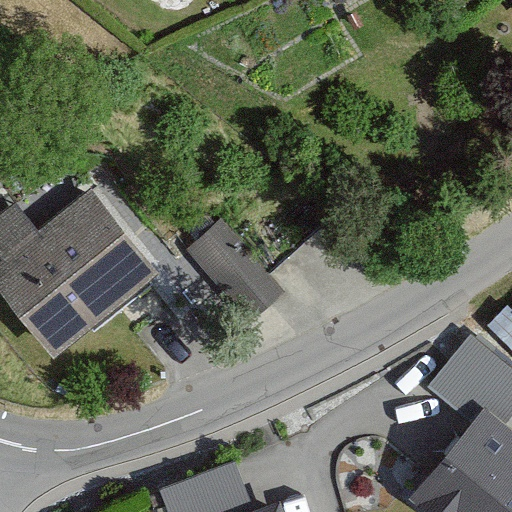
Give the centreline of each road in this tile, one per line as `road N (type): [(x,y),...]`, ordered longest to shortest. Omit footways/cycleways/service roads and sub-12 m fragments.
road 1 (unclassified): [(0,444),(51,453),(119,445),(283,373),(511,237)]
road 2 (unknown): [(328,511),(283,373)]
